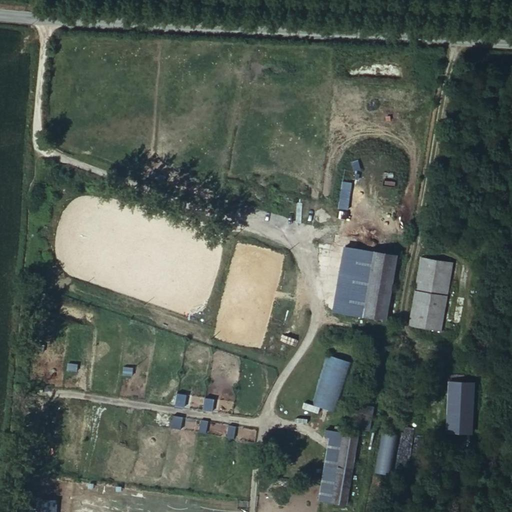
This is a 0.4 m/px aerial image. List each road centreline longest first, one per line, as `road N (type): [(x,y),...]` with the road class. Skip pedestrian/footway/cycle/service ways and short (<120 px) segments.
road 1 (track): [(36,140),(48,155),(297,245),(312,267),(317,310),(263,415),(252,511)]
road 2 (tertiary): [(511,45),(0,17)]
